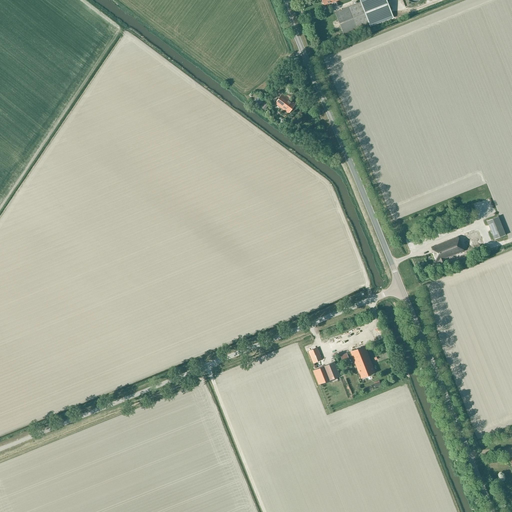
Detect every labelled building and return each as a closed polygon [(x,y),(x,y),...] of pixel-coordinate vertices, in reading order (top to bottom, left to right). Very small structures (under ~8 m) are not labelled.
[(344,35),(370,25),(370,26),(393,17),(386,0),(361,0),(362,2),(335,12),(344,35)] [(264,110),(271,102),(267,99),(265,101),(264,103),(261,101),(263,99),(254,92),(249,99),(264,110)] [(296,104),(282,94),(275,103),(288,113),(296,104)] [(472,224),(468,215),(452,221),(456,230),(472,224)] [(487,221),(494,239),(506,235),(498,216),(487,221)] [(445,258),(464,250),(459,236),(432,247),(438,262),(439,264),(447,262),(445,258)] [(350,328),(318,339),(322,349),(353,338),(350,328)] [(376,373),(365,346),(350,352),(361,379),(376,373)] [(309,351),(314,363),(322,360),(317,347),(309,351)] [(346,353),(340,355),(343,362),(349,359),(346,353)] [(313,371),(318,384),(340,376),(334,362),(313,371)]
